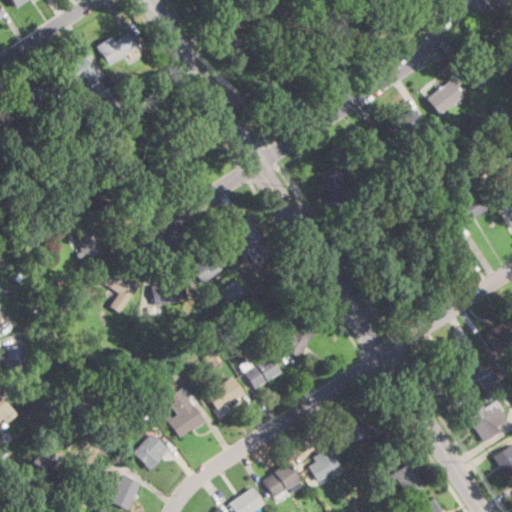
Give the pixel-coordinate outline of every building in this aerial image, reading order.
[(26,0),(14,8),(8,0),(26,0)] [(212,0),(214,2),(203,9),(197,0),(212,0)] [(369,40),(359,45),(349,28),(369,16),(367,13),(373,9),(386,29),(369,40)] [(235,53),(230,56),(213,31),(229,20),(246,45),(235,53)] [(298,37),(292,41),(287,34),(292,30),(298,37)] [(125,34),(133,46),(135,48),(108,67),(94,47),(110,36),(112,40),(124,32),(125,34)] [(333,46),(344,62),(315,81),(301,59),(309,53),(313,59),(333,46)] [(498,70),(472,83),(463,66),(489,52),(498,70)] [(91,71),(96,79),(88,84),(83,77),(66,88),(56,71),(82,55),(91,71)] [(461,81),(457,84),(450,75),(454,73),(461,81)] [(266,102),(261,103),(257,82),(286,77),(290,98),(266,102)] [(458,98),(437,115),(424,99),(449,79),(461,95),(458,98)] [(43,104),(27,114),(16,98),(43,80),(54,97),(43,104)] [(120,101),(106,110),(95,93),(109,84),(120,101)] [(147,97),(141,101),(136,95),(142,91),(147,97)] [(501,114),(495,118),(488,109),(496,103),(503,113),(501,114)] [(0,132),(0,108),(6,104),(17,120),(0,132)] [(398,141),(395,143),(384,125),(410,108),(421,125),(398,141)] [(453,135),(444,139),(440,132),(450,127),(453,135)] [(201,147),(175,165),(165,149),(190,131),(201,147)] [(382,152),(357,168),(346,151),(372,135),(382,152)] [(503,144),(498,148),(495,144),(500,140),(503,144)] [(125,150),(118,155),(112,146),(120,142),(125,150)] [(160,170),(136,186),(124,168),(148,152),(160,170)] [(436,160),(430,164),(426,159),(432,154),(436,160)] [(511,190),(510,192),(509,193),(506,188),(498,193),(488,178),(511,162),(511,190)] [(348,202),(327,207),(319,170),(339,165),(348,202)] [(120,189),(104,214),(87,203),(103,178),(120,189)] [(475,188),(488,209),(463,225),(461,222),(456,226),(448,214),(453,211),(448,204),(459,197),(461,201),(472,194),(470,191),(475,188)] [(374,209),(365,215),(361,208),(370,203),(374,209)] [(260,238),(270,254),(255,264),(244,250),(239,253),(233,243),(238,240),(229,228),(245,217),(260,238)] [(100,252),(77,258),(76,253),(80,252),(75,230),(94,226),(100,252)] [(446,252),(434,261),(423,243),(441,232),(440,229),(445,226),(457,245),(446,252)] [(210,275),(200,284),(188,268),(210,251),(222,266),(210,275)] [(411,291),(401,297),(390,281),(416,264),(426,281),(411,291)] [(138,283),(127,300),(103,284),(114,267),(138,283)] [(154,305),(153,305),(149,286),(178,280),(182,299),(154,305)] [(243,294),(229,304),(225,297),(221,300),(217,294),(221,292),(220,290),(233,281),(243,294)] [(257,315),(255,317),(251,311),(256,308),(260,314),(257,315)] [(511,338),(495,350),(494,351),(483,334),(508,317),(511,323),(511,338)] [(235,323),(226,328),(223,323),(233,318),(235,323)] [(298,323),(312,332),(298,357),(277,345),(287,328),(292,331),(297,323),(298,323)] [(230,339),(222,345),(214,333),(222,327),(230,339)] [(220,359),(216,362),(211,365),(209,361),(205,363),(201,357),(205,355),(203,351),(211,345),(220,359)] [(25,377),(4,377),(4,346),(20,346),(25,346),(25,377)] [(71,354),(70,363),(59,362),(60,353),(71,354)] [(255,387),(253,388),(241,371),(267,354),(278,371),(255,387)] [(105,366),(99,371),(91,362),(97,357),(105,366)] [(470,382),(469,385),(466,384),(463,391),(446,384),(458,357),(477,366),(470,382)] [(192,366),(185,370),(181,363),(188,359),(192,366)] [(497,381),(483,390),(476,379),(490,370),(497,381)] [(225,403),(215,410),(204,393),(230,376),(241,393),(225,403)] [(187,386),(194,396),(189,400),(193,405),(192,405),(203,421),(178,438),(164,418),(168,415),(170,419),(176,414),(164,398),(179,388),(181,391),(187,386)] [(95,397),(90,401),(86,395),(91,391),(95,397)] [(493,395),(485,399),(483,395),(491,391),(493,395)] [(121,400),(117,402),(113,394),(116,392),(121,400)] [(115,404),(112,407),(107,399),(110,397),(115,404)] [(0,398),(9,408),(0,416),(0,398)] [(494,400),(499,409),(501,411),(490,419),(498,431),(482,442),(465,417),(481,406),(483,407),(494,400)] [(149,415),(143,419),(140,415),(146,411),(149,415)] [(385,427),(381,446),(358,441),(357,444),(339,440),(340,437),(341,429),(350,431),(351,427),(355,428),(357,421),(385,427)] [(161,455),(149,469),(131,453),(150,433),(163,445),(157,452),(161,455)] [(54,465),(46,475),(31,463),(45,446),(59,459),(54,465)] [(511,453),(511,475),(506,480),(491,456),(499,451),(507,446),(511,453)] [(330,480),(319,486),(307,465),(314,461),(311,456),(327,447),(339,467),(327,475),(330,480)] [(8,454),(2,459),(0,457),(0,451),(3,449),(8,454)] [(416,476),(418,478),(422,485),(407,496),(395,478),(391,481),(387,476),(407,462),(416,476)] [(300,485),(290,492),(286,487),(272,497),(260,481),(271,472),(284,463),(300,485)] [(139,483),(125,510),(107,501),(111,493),(104,489),(107,484),(115,488),(122,474),(139,483)] [(249,511),(232,511),(226,503),(237,495),(249,487),(261,504),(249,511)] [(419,511),(417,508),(432,498),(440,511),(419,511)]
